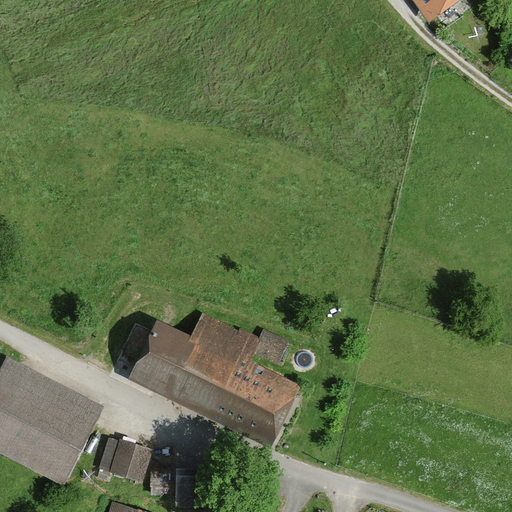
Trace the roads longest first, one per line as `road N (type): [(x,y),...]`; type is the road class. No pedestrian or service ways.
road 1 (residential): [(0,328),(267,463),(428,511)]
road 2 (track): [(390,0),(453,61),(511,100)]
